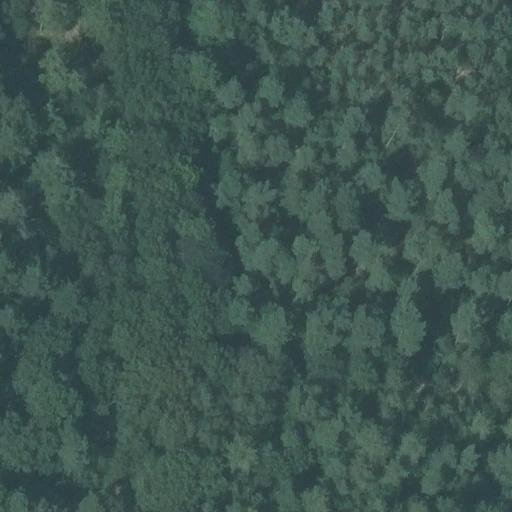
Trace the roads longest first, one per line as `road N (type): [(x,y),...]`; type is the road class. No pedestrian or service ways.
road 1 (unclassified): [(188,511),(153,0)]
road 2 (track): [(182,400),(403,408)]
road 3 (track): [(0,408),(130,400)]
